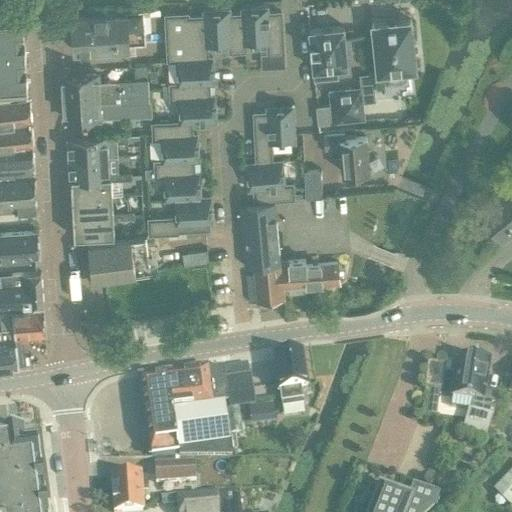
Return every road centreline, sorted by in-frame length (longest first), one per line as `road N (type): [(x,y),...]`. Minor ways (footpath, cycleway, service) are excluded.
road 1 (residential): [(65,375),(42,0)]
road 2 (tertiary): [(65,375),(384,320)]
road 3 (residential): [(232,220),(226,136),(252,84),(293,80),(288,0)]
road 4 (tertiary): [(81,511),(65,375)]
road 5 (tertiary): [(511,319),(468,312),(384,320)]
